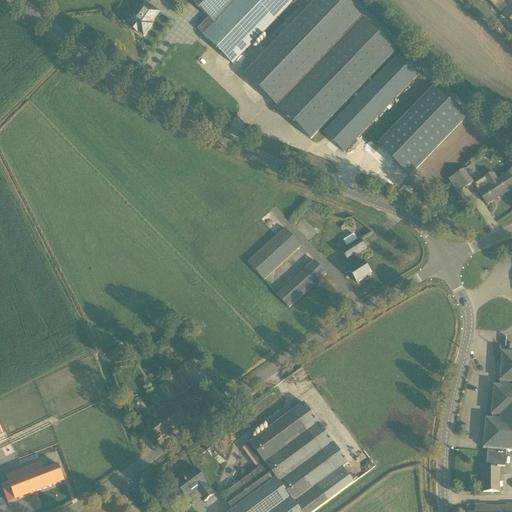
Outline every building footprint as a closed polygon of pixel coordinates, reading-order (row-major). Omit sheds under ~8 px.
[(189,0),(209,18),(215,24),(237,0),(189,0)] [(294,0),(237,0),(215,24),(209,18),(197,30),(203,35),(202,36),(232,65),(294,0)] [(316,0),(244,76),(279,109),(364,22),(342,0),(316,0)] [(511,0),(486,0),(497,9),(501,4),(506,9),(501,14),(511,24),(511,0)] [(133,12),(124,23),(143,37),(152,26),(150,24),(152,22),(159,13),(143,1),(136,10),(137,10),(135,13),(133,12)] [(364,22),(279,109),(310,140),(396,52),(364,22)] [(410,60),(408,62),(399,54),(323,133),(344,153),(415,79),(420,74),(419,74),(411,66),(413,63),(410,60)] [(434,88),(377,147),(408,177),(466,118),(434,88)] [(473,184),(464,170),(449,180),(458,194),(473,184)] [(474,185),(487,205),(511,189),(511,181),(507,175),(497,181),(492,174),(474,185)] [(285,229),(248,263),(264,281),(301,247),(285,229)] [(353,234),(347,238),(358,255),(366,250),(360,240),(358,242),(353,234)] [(363,263),(358,255),(347,238),(343,241),(347,247),(341,250),(347,260),(340,265),(346,274),(350,272),(357,284),(371,275),(363,263)] [(314,262),(277,296),(289,308),(326,275),(314,262)] [(113,351),(107,355),(114,365),(119,362),(113,351)] [(55,398),(96,381),(90,367),(49,384),(55,398)] [(482,449),(488,450),(486,469),(483,469),(483,493),(499,493),(499,469),(496,469),(496,467),(504,467),(506,451),(511,451),(511,368),(500,367),(499,382),(500,383),(500,386),(493,385),(491,416),(492,416),(492,419),(485,419),(482,449)] [(184,395),(195,388),(183,371),(172,378),(184,395)] [(167,415),(148,427),(158,440),(185,421),(173,403),(163,410),(167,415)] [(315,511),(354,484),(342,468),(348,464),(304,404),(244,448),(259,469),(222,496),(228,506),(231,504),(235,510),(231,511),(315,511)] [(111,411),(46,442),(53,457),(118,425),(111,411)] [(226,426),(219,431),(221,435),(229,429),(226,426)] [(9,483),(2,486),(8,504),(64,482),(58,465),(44,471),(41,463),(6,476),(9,483)] [(206,484),(207,484),(196,470),(188,476),(189,477),(177,486),(186,499),(196,491),(205,502),(214,495),(206,484)]
